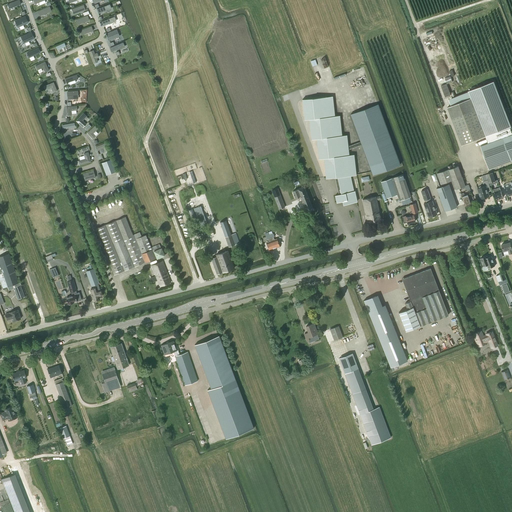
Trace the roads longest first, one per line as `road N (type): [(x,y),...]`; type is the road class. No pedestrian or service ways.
road 1 (unclassified): [(0,337),(351,244)]
road 2 (track): [(165,0),(175,67),(145,142),(197,286)]
road 3 (tertiary): [(0,356),(200,305)]
road 4 (unclassified): [(351,244),(511,204)]
road 5 (unclassified): [(201,311),(359,272)]
road 6 (tertiary): [(200,305),(356,264)]
road 7 (tertiary): [(356,264),(511,222)]
road 8 (unclassified): [(359,272),(511,230)]
